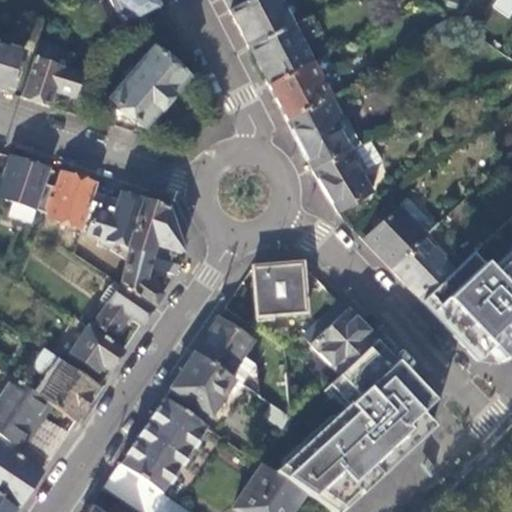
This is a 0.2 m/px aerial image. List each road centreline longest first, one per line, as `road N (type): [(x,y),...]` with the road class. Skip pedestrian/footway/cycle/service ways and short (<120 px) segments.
road 1 (residential): [(233,240),(49,511)]
road 2 (residential): [(287,215),(498,438)]
road 3 (residential): [(0,124),(199,191)]
road 4 (residential): [(258,151),(253,123),(188,0)]
